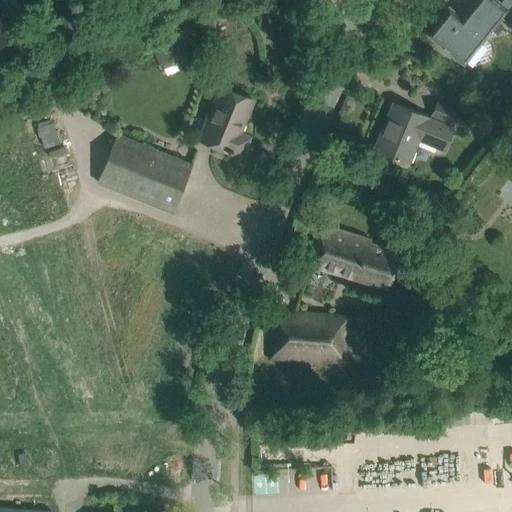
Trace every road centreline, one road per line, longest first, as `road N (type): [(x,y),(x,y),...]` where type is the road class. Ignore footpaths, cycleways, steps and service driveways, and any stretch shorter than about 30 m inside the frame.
road 1 (tertiary): [(201,511),(236,329),(367,0)]
road 2 (track): [(0,85),(164,0)]
